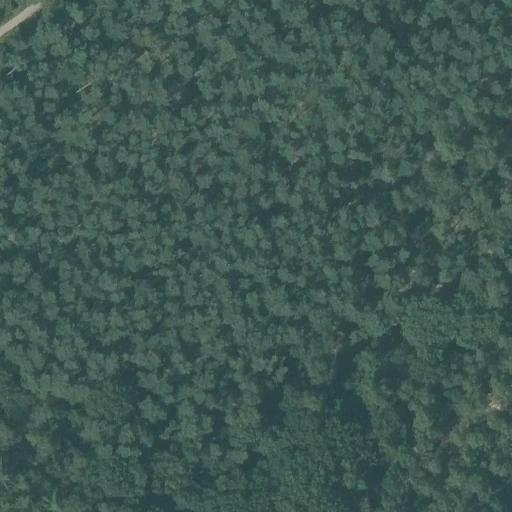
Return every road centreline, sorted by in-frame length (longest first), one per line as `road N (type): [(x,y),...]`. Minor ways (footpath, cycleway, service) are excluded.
road 1 (track): [(337,511),(511,392)]
road 2 (track): [(0,418),(82,511)]
